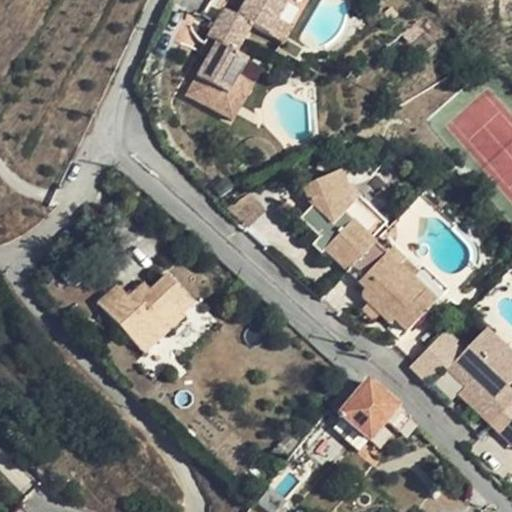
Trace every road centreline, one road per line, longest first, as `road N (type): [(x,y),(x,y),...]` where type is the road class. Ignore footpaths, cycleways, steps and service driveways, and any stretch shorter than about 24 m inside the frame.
road 1 (residential): [(509,511),(392,395),(98,143)]
road 2 (residential): [(98,143),(55,222),(0,260)]
road 3 (residential): [(159,0),(98,143)]
